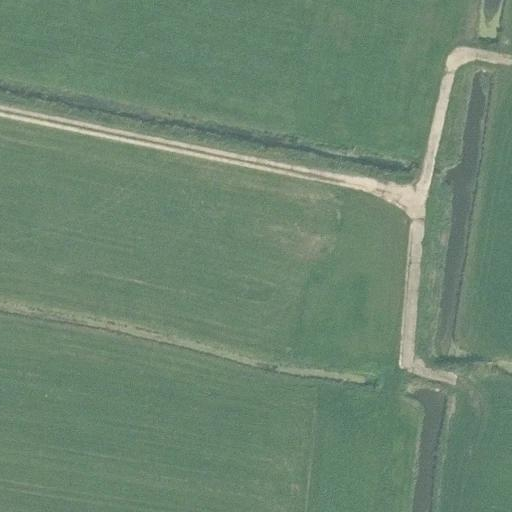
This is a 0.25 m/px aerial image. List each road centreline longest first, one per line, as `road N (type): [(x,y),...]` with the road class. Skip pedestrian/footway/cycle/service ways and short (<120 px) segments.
road 1 (track): [(414,192),(0,108)]
road 2 (track): [(460,375),(409,366),(414,192),(448,77),(459,59),(491,59)]
